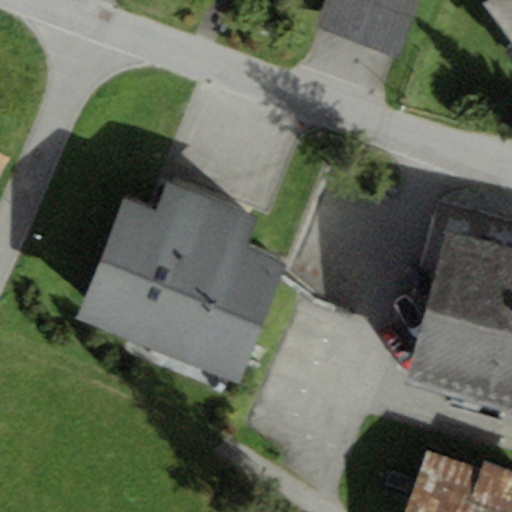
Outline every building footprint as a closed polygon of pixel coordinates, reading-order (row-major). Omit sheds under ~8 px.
[(416,0),(325,0),(315,28),(396,57),(416,0)] [(511,0),(484,0),(482,2),(511,41),(511,53),(508,56),(511,63),(511,0)] [(0,153),(0,172),(8,158),(0,153)] [(125,200),(76,320),(237,385),(286,266),(243,248),(255,218),(168,183),(155,212),(125,200)] [(511,252),(443,234),(404,383),(511,411),(511,252)] [(478,472),(425,453),(403,511),(511,511),(511,476),(481,465),(478,472)]
